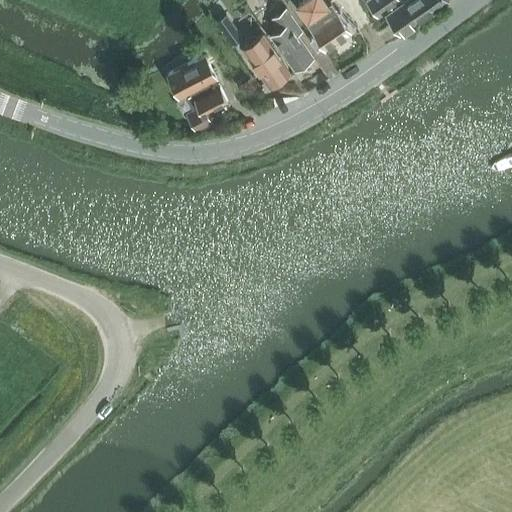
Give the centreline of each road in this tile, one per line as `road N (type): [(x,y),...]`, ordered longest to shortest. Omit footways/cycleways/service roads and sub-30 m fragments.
road 1 (tertiary): [(0,104),(130,146),(219,152),(306,118),(474,0)]
road 2 (unclassified): [(0,507),(97,409),(122,365),(117,324),(95,304),(0,268)]
